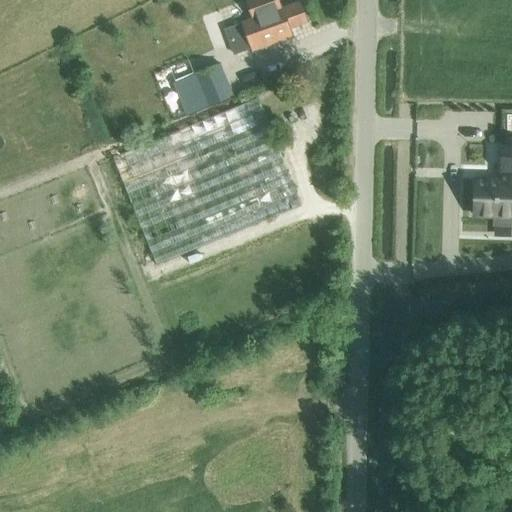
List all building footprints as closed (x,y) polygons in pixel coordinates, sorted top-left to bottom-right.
[(251,20),(226,29),(235,54),(251,48),(252,52),(293,38),(289,29),(306,23),(298,2),(281,9),(278,0),(245,0),(244,1),(251,20)] [(194,74),(173,82),(187,115),(232,97),(219,64),(194,74)] [(257,99),(112,158),(155,265),(300,206),(257,99)] [(474,180),(473,216),(493,216),(493,219),(493,226),(511,226),(511,220),(511,217),(511,216),(511,146),(499,146),(498,180),(474,180)] [(258,315),(276,308),(268,287),(250,294),(258,315)] [(221,304),(228,327),(247,320),(240,298),(221,304)]
